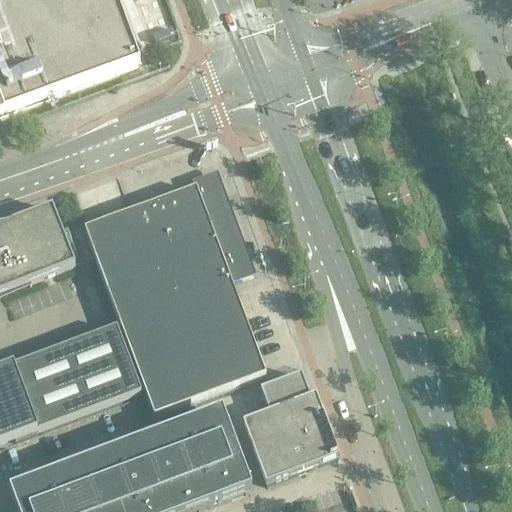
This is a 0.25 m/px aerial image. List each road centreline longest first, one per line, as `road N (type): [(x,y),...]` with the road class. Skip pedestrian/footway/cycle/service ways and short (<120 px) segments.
road 1 (primary): [(474,511),(307,61)]
road 2 (primary): [(321,245),(423,511)]
road 3 (unclassified): [(321,245),(333,330),(397,511)]
road 4 (unclassified): [(0,185),(253,82)]
road 5 (primary): [(253,82),(321,245)]
road 6 (unclassified): [(307,61),(458,0)]
